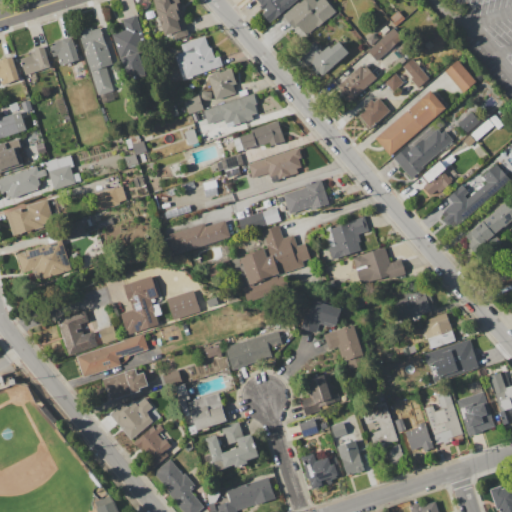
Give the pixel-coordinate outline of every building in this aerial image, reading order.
[(152,0),(178,0),(180,4),(179,4),(185,22),(184,22),(188,35),(174,40),(172,33),(163,36),(152,0)] [(280,0),(281,1),(282,0),(297,0),(274,19),(263,5),(261,6),(255,0),(280,0)] [(283,16),(298,2),(299,4),(303,0),(314,0),(316,2),(318,0),(324,0),(335,12),(317,27),(306,36),(292,20),(289,22),(283,16)] [(135,15),(145,49),(118,57),(111,34),(125,30),(122,19),(135,15)] [(77,31),(87,28),(87,29),(91,27),(92,30),(99,28),(105,45),(106,45),(112,65),(105,67),(112,90),(97,95),(77,31)] [(393,29),(402,39),(376,61),(367,51),(393,29)] [(53,43),(71,37),(78,60),(60,65),(57,55),(52,57),(49,47),(54,46),(53,43)] [(180,45),(205,37),(209,49),(210,48),(213,58),(219,56),(222,66),(198,74),(191,52),(183,54),(180,45)] [(313,42),(314,44),(315,43),(321,49),(317,53),(318,55),(328,46),(330,49),(338,42),(340,43),(341,42),(350,52),(321,77),(310,65),(308,66),(298,55),(313,42)] [(43,47),(49,67),(25,75),(20,59),(28,56),(27,53),(33,52),(33,55),(35,54),(34,50),(43,47)] [(121,58),(133,55),(140,78),(128,81),(121,58)] [(0,60),(11,57),(18,80),(2,85),(1,83),(0,83),(0,60)] [(411,59),(428,78),(417,88),(410,80),(412,78),(402,67),(411,59)] [(457,61),(475,82),(463,93),(444,72),(457,61)] [(366,66),(377,78),(349,102),(335,87),(360,65),(363,68),(366,66)] [(207,76),(231,69),(236,84),(232,85),(235,94),(215,100),(207,76)] [(393,73),(402,83),(392,92),(383,82),(393,73)] [(430,90),(445,107),(389,156),(374,139),(430,90)] [(188,114),(183,99),(198,94),(203,109),(188,114)] [(203,111),(254,95),(257,104),(254,105),(257,114),(251,115),(252,119),(226,128),(223,120),(208,125),(203,111)] [(388,111),(369,128),(358,116),(365,110),(362,107),(371,99),(373,102),(377,99),(388,111)] [(19,103),(28,100),(31,110),(22,113),(19,103)] [(470,111),(479,122),(465,134),(456,124),(470,111)] [(0,118),(19,112),(25,131),(0,138),(0,118)] [(488,118),(493,125),(475,141),(469,134),(488,118)] [(232,140),(251,133),(250,130),(278,121),(284,141),(270,146),(269,143),(255,147),(255,146),(236,152),(232,140)] [(183,131),(193,128),(197,142),(187,145),(183,131)] [(444,131),(452,140),(421,167),(423,169),(411,179),(392,158),(406,146),(410,150),(422,139),(424,141),(437,130),(440,134),(444,131)] [(134,154),(132,148),(127,150),(124,140),(129,139),(128,134),(136,131),(140,142),(143,141),(146,152),(135,155),(138,164),(127,168),(123,157),(134,154)] [(469,135),(474,141),(467,147),(462,141),(469,135)] [(0,143),(4,142),(6,149),(12,147),(17,162),(20,161),(21,165),(0,171),(0,143)] [(247,165),(298,148),(301,158),(298,159),(301,168),(296,169),(297,174),(278,180),(277,175),(270,178),(268,174),(252,179),(247,165)] [(239,154),(242,164),(223,170),(220,160),(239,154)] [(439,161),(441,163),(450,154),(455,159),(447,166),(456,177),(451,181),(442,172),(427,185),(421,177),(439,161)] [(43,162),(56,159),(56,160),(70,156),(73,166),(70,167),(72,175),(78,173),(80,182),(53,190),(47,171),(46,171),(43,162)] [(441,214),(453,204),(448,198),(461,186),(467,193),(464,195),(467,198),(486,182),(481,177),(495,165),(509,180),(454,229),(449,223),(446,225),(441,220),(444,217),(441,214)] [(0,177),(36,168),(37,172),(44,170),(46,176),(36,179),(37,184),(39,190),(19,196),(19,197),(11,199),(10,197),(6,198),(5,193),(0,194),(0,177)] [(424,188),(427,185),(442,172),(451,181),(451,182),(438,193),(436,190),(430,195),(424,188)] [(320,179),(328,204),(311,210),(310,207),(289,214),(282,195),(305,187),(304,185),(320,179)] [(206,197),(203,184),(215,181),(218,195),(206,197)] [(113,188),(119,204),(97,212),(91,195),(113,188)] [(46,199),(54,222),(43,226),(43,227),(34,230),(34,229),(13,236),(5,213),(20,208),(21,212),(27,211),(25,206),(46,199)] [(503,203),(505,205),(507,204),(511,210),(511,219),(494,234),(500,242),(485,254),(479,247),(472,253),(465,245),(470,242),(465,236),(503,203)] [(176,210),(188,207),(190,213),(178,216),(176,210)] [(276,208),(280,221),(241,234),(236,221),(276,208)] [(165,220),(164,213),(176,210),(178,216),(165,220)] [(364,217),(368,232),(358,235),(360,242),(358,243),(360,250),(331,260),(328,249),(335,246),(330,229),(350,223),(349,222),(364,217)] [(80,220),(85,233),(67,240),(62,226),(80,220)] [(169,234),(204,223),(205,226),(224,220),(230,237),(175,255),(169,234)] [(261,232),(278,226),(282,238),(293,235),(297,246),(305,244),(309,258),(301,261),(303,266),(247,285),(238,258),(244,256),(244,255),(263,248),(264,250),(267,249),(261,232)] [(60,240),(71,269),(31,283),(20,253),(60,240)] [(352,258),(385,249),(389,263),(400,260),(405,275),(375,284),(372,274),(357,278),(352,258)] [(209,277),(206,268),(217,264),(221,273),(209,277)] [(123,285),(149,276),(157,297),(149,299),(158,325),(128,335),(126,331),(125,332),(119,314),(131,310),(123,285)] [(243,290),(262,285),(265,296),(247,302),(243,290)] [(422,287),(425,295),(429,293),(435,310),(411,318),(402,294),(422,287)] [(167,299),(193,290),(200,312),(174,321),(167,299)] [(206,301),(215,297),(217,304),(208,307),(206,301)] [(301,328),(305,313),(308,314),(313,298),(320,300),(320,303),(341,309),(335,329),(318,324),(316,333),(301,328)] [(56,320),(85,310),(89,322),(80,325),(83,335),(92,332),(97,346),(69,356),(56,320)] [(445,314),(451,331),(431,338),(425,321),(445,314)] [(97,330),(112,325),(117,340),(102,345),(97,330)] [(353,325),(366,364),(348,370),(344,359),(341,360),(338,349),(328,351),(323,334),(353,325)] [(223,348),(278,331),(282,344),(269,348),(272,357),(230,370),(223,348)] [(142,333),(148,349),(127,357),(127,355),(118,358),(120,365),(82,378),(75,358),(123,341),(123,340),(142,333)] [(470,339),(479,367),(448,377),(439,349),(470,339)] [(218,345),(221,357),(204,361),(201,349),(218,345)] [(100,380),(135,369),(137,374),(143,372),(147,386),(139,388),(139,391),(106,401),(100,380)] [(179,382),(177,370),(161,374),(164,385),(179,382)] [(487,376),(504,371),(510,386),(511,385),(511,411),(510,412),(511,418),(511,421),(503,424),(487,376)] [(0,376),(4,375),(5,379),(8,378),(9,381),(13,379),(15,384),(10,385),(6,388),(0,389),(0,376)] [(326,375),(336,405),(305,416),(300,401),(309,397),(304,382),(326,375)] [(0,511),(0,389),(6,388),(15,384),(25,386),(27,386),(30,390),(34,404),(111,500),(116,511),(0,511)] [(447,390),(463,440),(443,446),(442,442),(435,444),(423,408),(432,405),(434,412),(440,409),(435,394),(447,390)] [(482,392),(493,427),(480,431),(480,432),(468,436),(456,401),(482,392)] [(217,393),(221,405),(221,406),(226,421),(196,431),(190,412),(191,411),(188,403),(217,393)] [(144,398),(152,407),(145,413),(152,421),(137,434),(120,414),(129,406),(134,402),(136,405),(144,398)] [(384,403),(397,441),(387,444),(389,447),(398,444),(404,464),(380,472),(368,433),(379,429),(376,420),(365,424),(360,410),(384,403)] [(393,420),(401,418),(400,417),(412,413),(416,425),(424,422),(433,448),(423,452),(422,448),(411,451),(406,434),(399,436),(393,420)] [(301,437),(316,433),(312,419),(297,423),(301,437)] [(251,434),(258,457),(216,471),(205,438),(216,435),(222,453),(228,451),(220,428),(238,422),(243,436),(251,434)] [(330,426),(342,422),(346,434),(334,438),(330,426)] [(151,426),(154,429),(159,424),(163,429),(157,434),(162,440),(164,439),(163,438),(167,435),(172,441),(168,445),(173,452),(153,469),(131,444),(151,426)] [(354,441),(364,471),(346,476),(336,447),(354,441)] [(334,455),(341,476),(329,480),(331,484),(314,490),(312,484),(310,484),(308,479),(305,479),(303,474),(305,473),(302,465),(305,464),(303,457),(313,454),(315,461),(334,455)] [(169,459),(182,475),(184,474),(195,487),(190,491),(204,507),(198,511),(182,511),(151,475),(169,459)] [(267,477),(274,498),(236,511),(218,511),(216,506),(229,502),(225,491),(267,477)] [(489,490),(511,482),(511,511),(498,511),(498,510),(496,510),(489,490)] [(437,511),(410,511),(409,507),(419,503),(420,506),(434,501),(437,511)]
